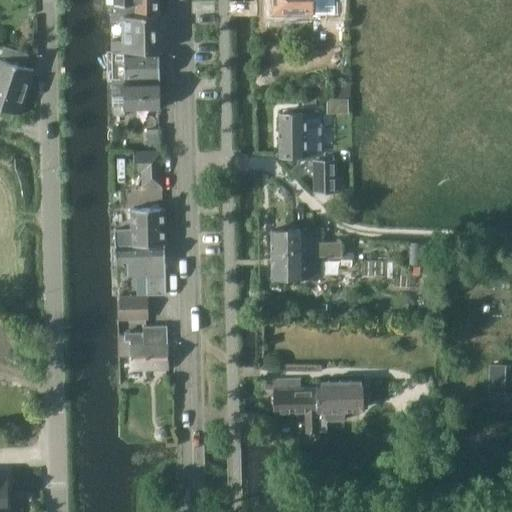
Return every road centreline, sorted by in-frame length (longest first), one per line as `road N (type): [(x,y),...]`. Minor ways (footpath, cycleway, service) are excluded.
road 1 (unclassified): [(58,511),(45,0)]
road 2 (secondary): [(194,511),(181,0)]
